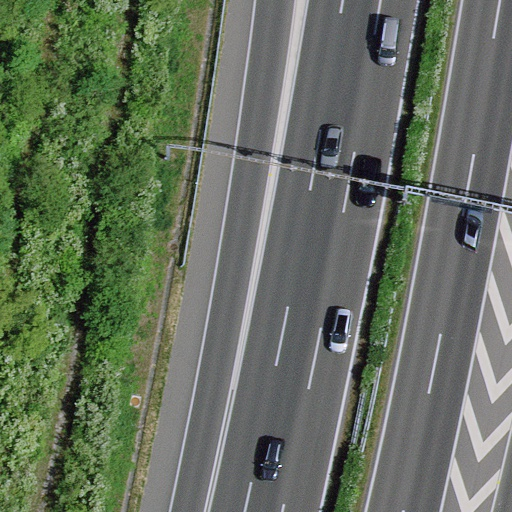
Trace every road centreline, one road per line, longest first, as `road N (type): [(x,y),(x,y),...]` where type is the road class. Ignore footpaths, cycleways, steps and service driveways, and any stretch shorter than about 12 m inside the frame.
road 1 (motorway): [(363,0),(264,511)]
road 2 (motorway): [(406,511),(502,0)]
road 3 (motorway): [(275,0),(216,511)]
